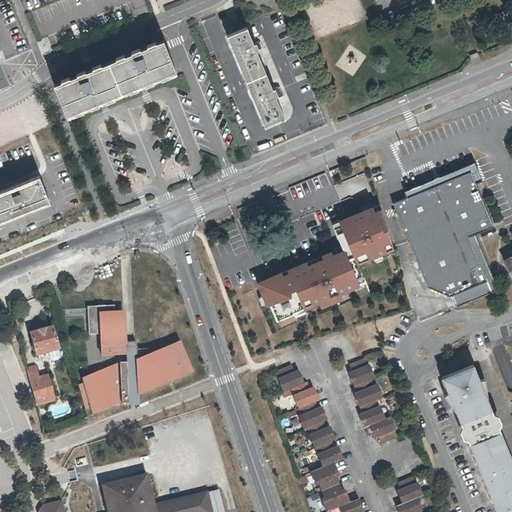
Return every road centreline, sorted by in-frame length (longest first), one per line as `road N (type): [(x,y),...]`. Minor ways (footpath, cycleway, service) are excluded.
road 1 (tertiary): [(169,209),(270,511)]
road 2 (primary): [(511,73),(234,183)]
road 3 (residential): [(0,100),(66,59),(172,16)]
road 4 (primary): [(169,209),(0,276)]
road 5 (residential): [(380,511),(312,344)]
road 6 (residential): [(234,183),(172,16)]
road 7 (residential): [(467,511),(424,409),(418,373)]
